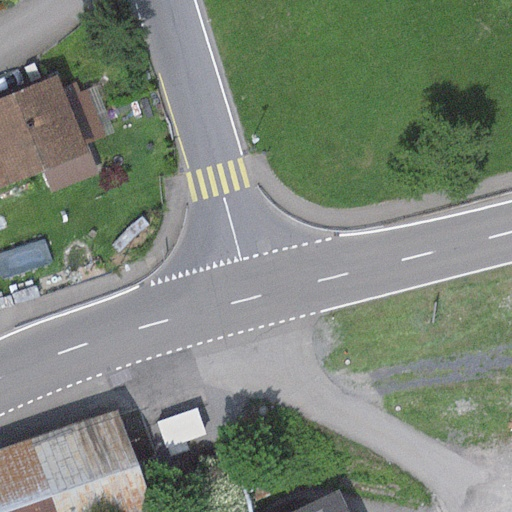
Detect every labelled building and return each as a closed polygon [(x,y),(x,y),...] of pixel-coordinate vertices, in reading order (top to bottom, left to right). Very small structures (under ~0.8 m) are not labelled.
[(57,76),(0,97),(0,185),(87,153),(57,76)] [(155,511),(119,409),(0,450),(0,511),(155,511)] [(184,413),(162,419),(168,442),(190,436),(184,413)] [(239,506),(269,495),(260,468),(230,479),(239,506)] [(347,511),(338,492),(294,511),(347,511)]
